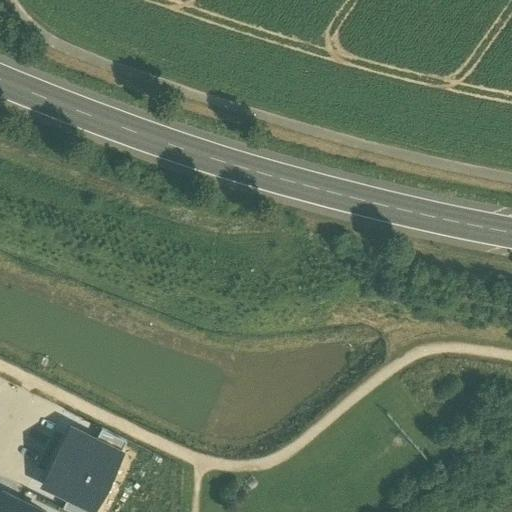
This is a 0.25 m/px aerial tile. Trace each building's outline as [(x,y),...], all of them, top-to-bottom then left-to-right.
[(96,439),(71,427),(57,455),(107,479),(121,451),(96,439)] [(96,439),(121,451),(126,440),(102,428),(96,439)] [(107,479),(57,455),(43,484),(68,496),(93,508),(107,479)] [(45,511),(2,491),(0,494),(0,511),(45,511)] [(91,511),(93,508),(68,496),(63,507),(72,511),(91,511)]
